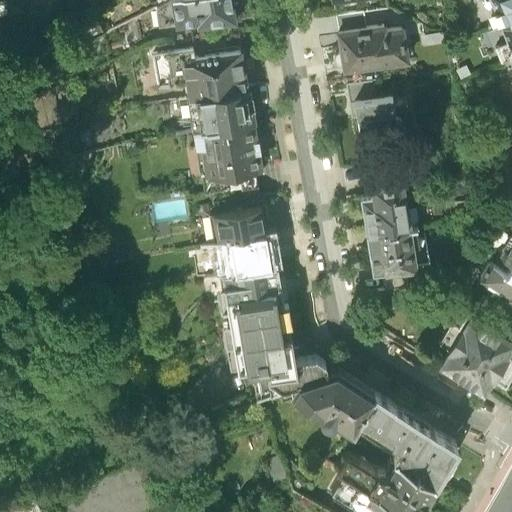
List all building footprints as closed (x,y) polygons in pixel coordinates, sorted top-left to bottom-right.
[(232,22),(228,0),(169,0),(174,28),(195,24),(196,28),(232,22)] [(496,22),(499,21),(511,15),(511,0),(483,0),(491,18),(496,22)] [(335,15),(338,31),(365,26),(363,11),(335,15)] [(511,53),(511,15),(499,21),(506,40),(511,53)] [(338,31),(337,31),(341,52),(339,52),(337,53),(336,54),(335,55),(334,57),(333,58),(333,60),(334,62),(335,64),(336,65),(338,66),(339,66),(341,66),(343,66),(344,69),(407,58),(401,26),(399,25),(383,28),(383,23),(365,26),(338,31)] [(511,53),(506,40),(494,45),(500,60),(511,55),(511,53)] [(185,103),(247,92),(239,51),(194,59),(193,52),(152,59),(157,89),(182,84),(185,103)] [(350,103),(353,102),(353,101),(375,98),(372,80),(346,85),(350,103)] [(191,136),(252,126),(247,92),(185,103),(191,136)] [(395,117),(391,95),(375,98),(353,101),(353,102),(359,134),(360,134),(361,135),(362,136),(363,137),(365,138),(367,139),(371,138),(373,137),(375,135),(375,133),(376,131),(397,127),(398,126),(399,126),(401,125),(401,123),(401,122),(401,121),(401,119),(399,118),(398,117),(397,117),(396,117),(395,117)] [(252,126),(191,136),(198,181),(202,180),(202,196),(215,193),(255,186),(252,172),(260,171),(252,126)] [(397,157),(373,161),(377,182),(400,178),(397,157)] [(358,197),(365,232),(415,223),(417,223),(414,205),(405,207),(400,178),(377,182),(370,183),(372,194),(358,197)] [(255,186),(215,193),(219,216),(260,209),(255,186)] [(212,244),(265,235),(260,209),(219,216),(208,218),(212,244)] [(418,241),(415,223),(365,232),(371,272),(415,264),(415,263),(428,261),(425,240),(418,241)] [(511,258),(511,228),(499,251),(511,258)] [(222,276),(276,267),(271,235),(265,235),(212,244),(216,269),(213,270),(214,277),(222,276)] [(501,292),(511,298),(511,258),(506,268),(489,257),(479,274),(503,288),(501,292)] [(220,302),(281,291),(276,267),(222,276),(224,290),(217,291),(220,302)] [(381,278),(383,290),(407,285),(405,273),(381,278)] [(408,301),(405,286),(383,290),(374,291),(376,306),(408,301)] [(281,291),(220,302),(221,312),(227,312),(229,326),(223,327),(227,346),(290,337),(289,329),(291,328),(287,304),(283,306),(281,291)] [(119,306),(107,300),(101,310),(113,317),(119,306)] [(449,349),(440,364),(485,391),(493,378),(504,385),(511,373),(511,372),(511,356),(508,354),(511,346),(511,339),(466,311),(457,326),(450,322),(438,343),(449,349)] [(290,337),(227,346),(231,370),(237,369),(238,373),(245,372),(246,376),(258,375),(262,399),(293,387),(325,376),(324,366),(314,360),(295,363),(290,337)] [(325,376),(293,387),(288,398),(320,412),(319,416),(319,420),(321,424),(325,426),(329,425),(332,423),(334,421),(351,430),(358,419),(374,393),(336,373),(325,376)] [(392,454),(394,455),(433,478),(441,466),(446,469),(453,457),(448,454),(455,443),(374,393),(358,419),(395,441),(397,447),(392,454)] [(386,468),(375,468),(345,451),(336,466),(342,469),(413,511),(416,511),(419,507),(423,508),(428,498),(425,492),(433,478),(394,455),(386,468)] [(286,476),(277,455),(268,459),(271,466),(267,467),(274,482),(286,476)] [(412,511),(413,511),(342,469),(331,487),(365,507),(369,507),(370,511),(368,511),(412,511)] [(300,485),(294,479),(290,484),(297,490),(300,485)] [(41,511),(33,495),(0,506),(0,511),(41,511)]
